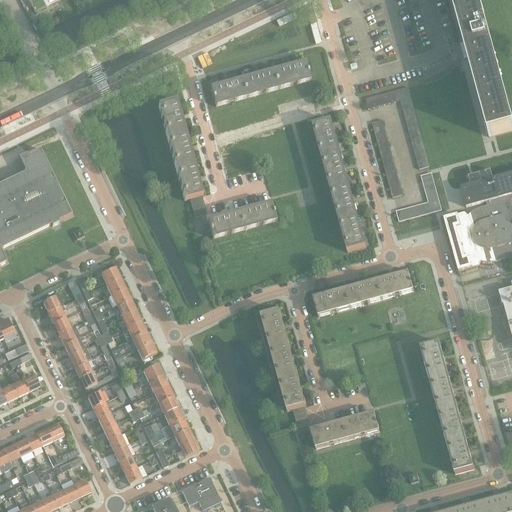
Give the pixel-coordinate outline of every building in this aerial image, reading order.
[(35,14),(47,8),(61,1),(60,0),(29,0),(28,1),(35,14)] [(451,0),(464,44),(468,59),(489,139),(496,137),(511,132),(511,130),(491,53),(493,52),(486,27),(484,28),(476,0),(451,0)] [(305,63),(278,71),(283,90),(311,82),(305,63)] [(278,71),(242,80),(247,99),(283,90),(278,71)] [(247,99),(242,80),(210,89),(216,108),(247,99)] [(397,91),(400,102),(402,107),(412,104),(408,88),(397,91)] [(392,93),(387,94),(390,105),(395,103),(392,93)] [(387,94),(382,96),(385,106),(390,105),(387,94)] [(382,96),(376,97),(379,108),(385,106),(382,96)] [(376,97),(371,99),(374,109),(379,108),(376,97)] [(374,109),(371,99),(365,100),(368,111),(374,109)] [(158,107),(167,139),(186,134),(177,102),(158,107)] [(412,104),(402,107),(403,112),(414,109),(412,104)] [(414,109),(403,112),(404,118),(415,115),(414,109)] [(415,115),(404,118),(406,123),(416,120),(415,115)] [(416,120),(406,123),(407,128),(418,125),(416,120)] [(372,124),(373,130),(384,127),(383,121),(372,124)] [(313,127),(322,159),(341,154),(332,122),(313,127)] [(418,125),(407,128),(409,133),(419,130),(418,125)] [(384,127),(373,130),(375,135),(386,132),(384,127)] [(419,130),(409,133),(410,139),(421,136),(419,130)] [(386,132),(375,135),(376,141),(387,138),(386,132)] [(186,134),(167,139),(175,170),(194,165),(186,134)] [(421,136),(410,139),(412,144),(422,141),(421,136)] [(387,138),(376,141),(378,146),(388,143),(387,138)] [(422,141),(412,144),(413,149),(424,146),(422,141)] [(388,143),(378,146),(379,151),(390,148),(388,143)] [(424,146),(413,149),(415,154),(425,151),(424,146)] [(390,148),(379,151),(381,156),(391,153),(390,148)] [(0,267),(7,264),(0,251),(51,226),(52,228),(60,224),(59,223),(72,216),(40,150),(27,157),(27,155),(19,159),(26,173),(0,185),(0,267)] [(425,151),(415,154),(416,160),(427,157),(425,151)] [(391,153),(381,156),(382,162),(393,159),(391,153)] [(341,154),(322,159),(330,191),(349,185),(341,154)] [(427,157),(416,160),(418,165),(428,162),(427,157)] [(393,159),(382,162),(384,167),(394,164),(393,159)] [(428,162),(418,165),(419,171),(430,168),(428,162)] [(394,164),(384,167),(385,172),(396,169),(394,164)] [(194,165),(175,170),(184,202),(190,201),(202,198),(203,197),(194,165)] [(396,169),(385,172),(386,177),(397,174),(396,169)] [(468,178),(471,186),(461,189),(467,209),(487,203),(511,196),(511,174),(493,180),(491,172),(479,175),(468,178)] [(397,174),(386,177),(388,183),(399,180),(397,174)] [(421,177),(422,183),(433,180),(431,174),(421,177)] [(399,180),(388,183),(389,188),(400,185),(399,180)] [(433,180),(422,183),(424,188),(434,185),(433,180)] [(349,185),(330,191),(339,222),(358,217),(349,185)] [(400,185),(389,188),(391,193),(401,190),(400,185)] [(434,185),(424,188),(425,193),(436,191),(434,185)] [(401,190),(391,193),(392,199),(403,196),(401,190)] [(436,191),(425,193),(427,199),(437,196),(436,191)] [(427,199),(428,204),(431,214),(442,212),(437,196),(427,199)] [(502,261),(511,258),(511,196),(487,203),(488,207),(494,206),(499,222),(504,225),(500,232),(501,235),(495,237),(502,261)] [(202,198),(190,201),(191,207),(203,204),(202,198)] [(203,204),(191,207),(193,213),(205,209),(203,204)] [(271,204),(239,212),(245,231),(277,222),(271,204)] [(428,204),(423,205),(426,216),(431,214),(428,204)] [(423,205),(418,207),(421,217),(426,216),(423,205)] [(502,261),(495,237),(501,235),(500,232),(504,225),(499,222),(494,206),(488,207),(480,210),(478,210),(477,211),(475,212),(474,212),(472,213),(470,215),(468,217),(465,214),(444,220),(459,273),(480,267),(481,263),(483,263),(486,264),(488,264),(490,264),(492,263),(494,263),(502,261)] [(418,207),(412,208),(415,219),(421,217),(418,207)] [(412,208),(407,209),(410,220),(415,219),(412,208)] [(205,209),(193,213),(195,219),(207,216),(205,209)] [(407,209),(402,211),(405,222),(410,220),(407,209)] [(405,222),(402,211),(396,212),(399,223),(405,222)] [(245,231),(239,212),(208,221),(213,240),(245,231)] [(358,217),(339,222),(348,254),(367,249),(358,217)] [(84,238),(81,231),(73,234),(77,242),(84,238)] [(101,276),(107,287),(121,280),(116,269),(101,276)] [(409,274),(377,282),(382,301),(414,293),(409,274)] [(77,282),(83,293),(89,290),(84,279),(77,282)] [(121,280),(107,287),(112,298),(126,291),(121,280)] [(74,282),(68,286),(70,290),(77,287),(74,282)] [(377,282),(345,291),(351,310),(382,301),(377,282)] [(511,285),(511,289),(499,293),(503,306),(504,306),(506,312),(504,312),(506,318),(507,318),(509,324),(511,335),(511,283),(511,285)] [(126,291),(112,298),(117,309),(131,302),(126,291)] [(351,310),(345,291),(314,300),(319,318),(351,310)] [(59,296),(43,304),(48,315),(61,309),(63,308),(65,307),(59,296)] [(131,302),(117,309),(122,319),(136,312),(131,302)] [(61,309),(48,315),(54,326),(66,320),(62,313),(65,312),(63,308),(61,309)] [(136,312),(122,319),(127,330),(141,323),(136,312)] [(261,318),(270,350),(289,344),(280,313),(261,318)] [(66,320),(54,326),(59,337),(71,331),(74,330),(71,324),(68,325),(66,320)] [(8,321),(0,324),(0,332),(4,341),(15,335),(8,321)] [(141,323),(127,330),(132,341),(147,334),(141,323)] [(71,331),(59,337),(64,348),(76,342),(80,340),(81,340),(75,329),(74,330),(71,331)] [(147,334),(132,341),(137,351),(152,344),(147,334)] [(76,342),(64,348),(69,358),(81,352),(85,350),(80,340),(76,342)] [(152,344),(137,351),(143,362),(157,355),(152,344)] [(289,344),(270,350),(279,381),(297,376),(289,344)] [(421,349),(429,381),(448,376),(439,344),(421,349)] [(26,346),(15,351),(18,358),(29,352),(26,346)] [(81,352),(69,358),(75,369),(87,363),(86,363),(91,361),(86,351),(81,353),(81,352)] [(30,355),(19,360),(22,366),(33,360),(30,355)] [(87,363),(75,369),(80,380),(92,374),(90,370),(96,368),(92,361),(87,364),(87,363)] [(158,366),(143,373),(149,384),(163,377),(158,366)] [(92,374),(80,380),(85,391),(97,385),(92,374)] [(35,376),(24,382),(29,394),(40,388),(35,376)] [(297,376),(279,381),(287,413),(293,411),(305,408),(306,408),(297,376)] [(448,376),(429,381),(438,412),(457,407),(448,376)] [(163,377),(149,384),(154,395),(168,388),(163,377)] [(24,382),(13,387),(19,399),(29,394),(24,382)] [(117,382),(110,386),(113,393),(121,389),(117,382)] [(13,387),(2,392),(8,404),(19,399),(13,387)] [(168,388),(154,395),(159,406),(173,399),(168,388)] [(88,399),(93,410),(105,405),(100,393),(88,399)] [(173,399),(159,406),(164,416),(179,409),(173,399)] [(105,405),(93,410),(98,421),(110,415),(105,405)] [(457,407),(438,412),(446,444),(465,439),(457,407)] [(305,408),(293,411),(295,417),(307,414),(305,408)] [(179,409),(164,416),(169,427),(184,420),(179,409)] [(307,414),(295,417),(296,423),(308,420),(307,414)] [(375,414),(343,423),(348,442),(380,433),(375,414)] [(110,415),(98,421),(103,432),(116,426),(110,415)] [(169,427),(162,430),(167,441),(174,438),(189,431),(184,420),(169,427)] [(308,420),(296,423),(298,429),(310,426),(308,420)] [(348,442),(343,423),(311,432),(316,450),(348,442)] [(58,426),(47,431),(53,443),(64,438),(58,426)] [(116,426),(103,432),(109,443),(121,437),(116,426)] [(150,427),(144,430),(148,438),(154,435),(150,427)] [(47,431),(37,436),(42,449),(53,443),(47,431)] [(189,431),(174,438),(180,448),(194,442),(189,431)] [(37,436),(26,442),(32,454),(42,449),(37,436)] [(121,437),(109,443),(114,454),(126,448),(121,437)] [(465,439),(446,444),(455,476),(474,470),(465,439)] [(26,442),(15,447),(21,459),(32,454),(26,442)] [(180,448),(172,452),(174,456),(182,453),(185,460),(199,453),(194,442),(180,448)] [(15,447),(4,452),(10,464),(21,459),(15,447)] [(126,448),(114,454),(119,464),(131,459),(126,448)] [(68,461),(78,457),(75,451),(65,456),(68,461)] [(4,452),(0,454),(0,468),(10,464),(4,452)] [(164,456),(158,459),(163,470),(169,467),(164,456)] [(131,459),(119,464),(124,475),(136,469),(131,459)] [(82,465),(79,460),(69,464),(72,470),(82,465)] [(39,469),(33,472),(33,473),(35,477),(41,474),(39,469)] [(136,469),(124,475),(130,486),(142,480),(136,469)] [(417,475),(409,477),(411,486),(420,483),(417,475)] [(189,508),(198,503),(202,511),(203,511),(212,508),(221,504),(209,479),(182,493),(189,508)] [(85,482),(74,487),(80,499),(91,494),(85,482)] [(74,487),(63,492),(69,504),(80,499),(74,487)] [(63,492),(53,498),(58,510),(69,504),(63,492)] [(511,511),(511,495),(482,504),(483,511),(511,511)] [(29,504),(31,508),(33,511),(46,511),(42,503),(40,498),(29,504)] [(53,498),(42,503),(46,511),(53,511),(58,510),(53,498)] [(146,511),(170,511),(173,510),(169,501),(147,511),(146,511)]
